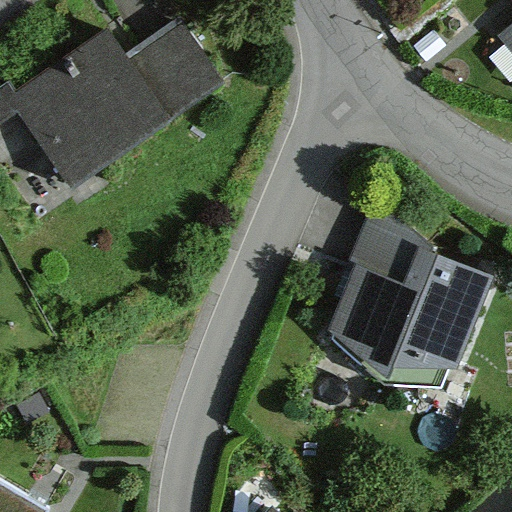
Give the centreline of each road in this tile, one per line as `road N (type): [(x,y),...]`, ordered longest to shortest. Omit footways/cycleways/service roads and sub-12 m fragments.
road 1 (residential): [(180,511),(203,404),(261,252),(348,80)]
road 2 (residential): [(348,80),(443,148),(511,184)]
